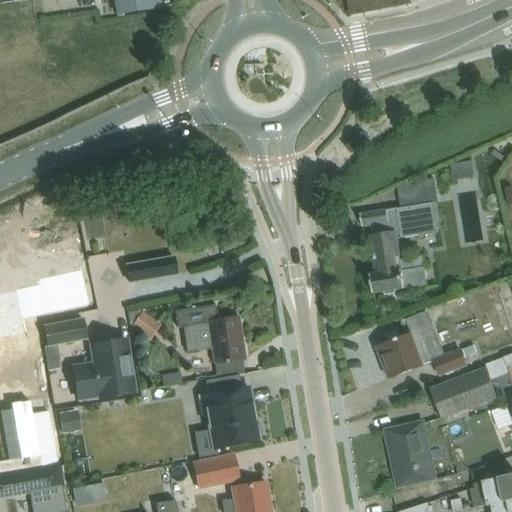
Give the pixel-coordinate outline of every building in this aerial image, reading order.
[(114,0),(117,15),(161,7),(159,0),(114,0)] [(394,0),(346,0),(349,14),(396,5),(394,0)] [(474,178),(472,161),(450,164),(453,181),(474,178)] [(395,239),(424,235),(439,232),(434,204),(439,203),(434,179),(396,185),(400,209),(386,211),(386,210),(360,215),(362,227),(370,225),(372,237),(371,237),(377,274),(370,275),(373,294),(426,285),(422,257),(399,261),(395,239)] [(128,284),(176,275),(173,257),(125,265),(128,284)] [(19,289),(0,293),(0,341),(28,336),(25,322),(50,316),(44,288),(19,293),(19,289)] [(245,359),(242,342),(241,333),(239,318),(218,321),(215,306),(175,312),(177,329),(184,328),(187,352),(212,349),(214,363),(224,362),(225,364),(228,364),(228,361),(245,359)] [(142,311),(131,326),(143,335),(153,319),(142,311)] [(83,320),(44,328),(48,347),(86,339),(83,320)] [(357,334),(343,339),(346,347),(360,342),(357,334)] [(388,378),(389,379),(423,366),(412,335),(398,340),(397,339),(394,340),(394,341),(377,348),(388,378)] [(105,344),(104,340),(91,342),(94,363),(71,367),(76,401),(133,393),(125,341),(105,344)] [(473,345),(462,350),(465,357),(476,353),(473,345)] [(460,351),(434,361),(440,375),(466,365),(460,351)] [(507,367),(511,365),(511,354),(503,358),(507,367)] [(497,398),(493,387),(486,368),(430,390),(441,419),(497,398)] [(180,373),(161,376),(163,387),(182,384),(180,373)] [(255,421),(252,407),(249,389),(200,398),(203,415),(207,414),(213,449),(258,441),(258,439),(262,435),(260,423),(255,421)] [(4,462),(0,462),(0,473),(57,464),(48,412),(31,415),(29,401),(11,405),(11,408),(20,459),(4,462)] [(59,414),(62,435),(81,431),(78,411),(59,414)] [(398,487),(436,479),(427,442),(423,423),(385,431),(398,487)] [(233,455),(213,459),(193,464),(199,489),(238,480),(233,455)] [(0,473),(0,498),(29,493),(64,487),(60,463),(57,464),(0,473)] [(511,475),(482,482),(487,506),(491,505),(511,500),(511,475)] [(270,511),(266,483),(232,488),(233,500),(221,502),(223,511),(270,511)] [(69,511),(64,487),(29,493),(32,511),(69,511)] [(86,487),(72,490),(75,507),(89,504),(86,487)] [(461,499),(451,501),(453,511),(456,511),(463,510),(461,499)] [(491,505),(492,511),(511,511),(511,500),(491,505)] [(175,511),(174,502),(155,505),(156,511),(175,511)] [(429,511),(428,503),(400,511),(429,511)]
